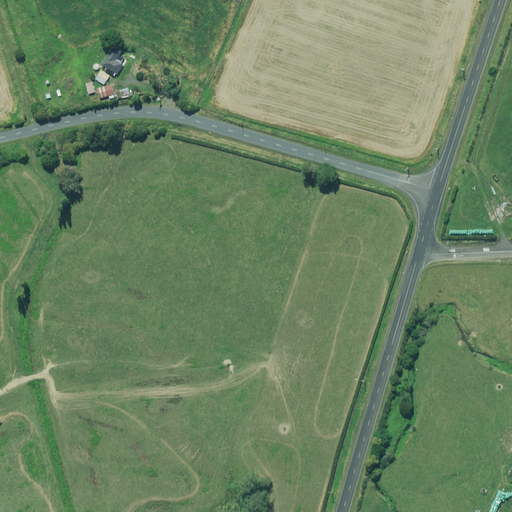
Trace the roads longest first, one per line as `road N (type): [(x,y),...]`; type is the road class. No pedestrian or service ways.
road 1 (unclassified): [(437,192),(166,114),(116,113),(0,138)]
road 2 (secondary): [(418,253),(343,511)]
road 3 (secondary): [(500,0),(437,192)]
